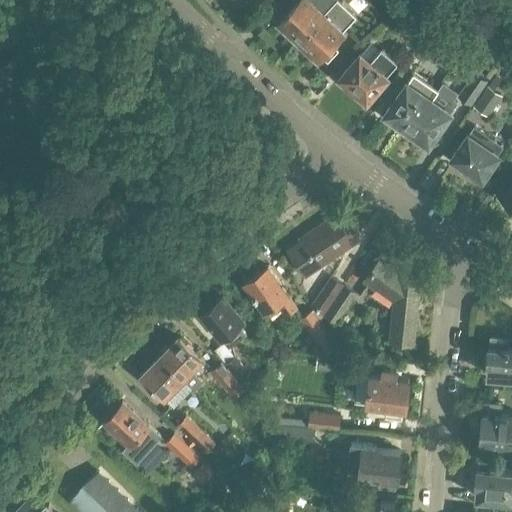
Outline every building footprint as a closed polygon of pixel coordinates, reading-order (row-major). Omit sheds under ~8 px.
[(327,10),(316,0),(299,0),(279,22),(298,40),(327,10)] [(422,19),(442,0),(415,0),(409,6),(422,19)] [(327,10),(298,40),(307,49),(305,51),(314,59),(316,57),(318,59),(321,56),(328,62),(338,51),(332,44),(354,20),(343,10),(335,2),(327,10)] [(28,50),(19,56),(0,69),(0,162),(94,93),(78,72),(67,58),(58,51),(50,49),(43,48),(35,48),(28,50)] [(353,94),(362,102),(364,99),(367,101),(387,78),(386,77),(397,64),(381,51),(370,63),(360,55),(340,78),(355,91),(353,94)] [(459,96),(471,105),(487,82),(474,73),(459,96)] [(431,99),(435,89),(414,74),(407,83),(405,87),(401,87),(398,92),(399,95),(385,114),(387,116),(387,119),(393,123),(396,122),(407,130),(431,99)] [(442,83),(437,90),(435,89),(431,99),(407,130),(429,145),(431,142),(434,142),(438,136),(437,133),(458,103),(453,99),(457,93),(442,83)] [(476,108),(488,116),(501,95),(489,87),(476,108)] [(483,178),(501,151),(504,147),(492,139),(475,126),(469,134),(453,158),(459,162),(457,165),(474,177),(476,174),(483,178)] [(511,177),(499,196),(511,204),(511,177)] [(306,277),(350,247),(359,240),(362,236),(351,220),(346,224),(338,214),(306,236),(308,238),(289,252),(306,277)] [(396,299),(391,343),(412,346),(420,278),(398,276),(390,270),(391,268),(380,260),(365,280),(377,288),(378,286),(396,299)] [(271,315),(281,307),(286,315),(297,309),(268,267),(245,282),(265,311),(267,309),(271,315)] [(311,306),(323,314),(343,285),(331,277),(311,306)] [(345,286),(325,315),(336,323),(356,293),(345,286)] [(224,337),(231,346),(246,334),(239,325),(243,322),(222,297),(201,315),(221,340),(224,337)] [(301,319),(315,339),(326,332),(312,311),(301,319)] [(161,356),(186,381),(196,390),(204,383),(194,373),(205,362),(180,336),(161,356)] [(511,349),(507,349),(508,338),(491,337),(490,347),(489,347),(488,365),(487,376),(511,378),(511,349)] [(186,381),(161,356),(142,375),(168,400),(186,381)] [(240,380),(249,372),(236,357),(227,365),(240,380)] [(221,363),(211,372),(219,381),(234,398),(244,389),(232,376),(221,363)] [(387,406),(386,416),(401,418),(403,408),(405,408),(409,377),(395,376),(396,369),(383,368),(382,374),(370,373),(370,374),(358,372),(357,387),(358,387),(356,401),(367,402),(367,404),(387,406)] [(106,420),(133,443),(126,450),(138,461),(161,435),(150,425),(124,401),(106,420)] [(511,415),(500,414),(501,404),(485,402),(484,412),(483,412),(480,441),(504,443),(504,446),(511,446),(511,415)] [(309,426),(339,430),(341,415),(311,412),(309,426)] [(187,415),(178,425),(208,453),(217,443),(187,415)] [(279,425),(278,438),(314,441),(315,428),(279,425)] [(175,433),(166,443),(192,467),(201,457),(175,433)] [(363,438),(362,443),(352,442),(348,473),(360,474),(360,475),(382,477),(381,486),(396,488),(397,478),(398,479),(401,451),(378,448),(378,445),(374,444),(374,439),(363,438)] [(479,458),(478,468),(476,486),(477,486),(476,497),(511,500),(511,471),(494,470),(495,460),(479,458)] [(140,511),(100,472),(73,503),(82,511),(140,511)] [(34,495),(16,511),(53,511),(47,506),(46,507),(34,495)] [(393,511),(394,503),(355,499),(355,501),(345,500),(343,511),(393,511)]
